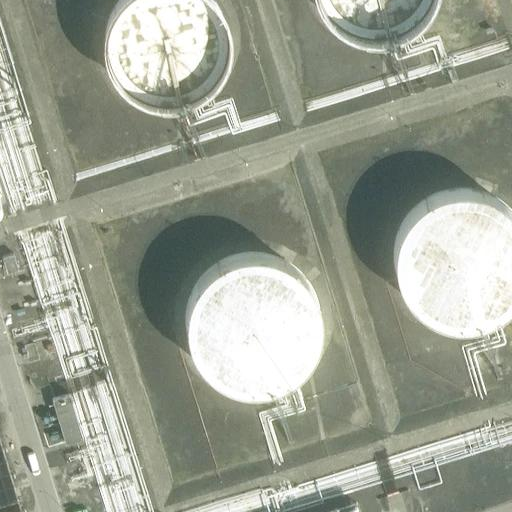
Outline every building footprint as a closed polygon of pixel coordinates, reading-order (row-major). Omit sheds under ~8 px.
[(231,33),(231,32),(230,18),(226,7),(222,0),(111,0),(108,7),(105,18),(103,32),(104,44),(107,55),(113,66),(121,76),(131,84),(141,90),(153,94),(165,96),(179,95),(191,91),(202,86),(212,78),(220,68),(226,58),(230,45),(231,33)] [(322,0),(324,2),(330,10),(339,18),(349,24),(361,29),(373,30),(385,30),(397,27),(407,22),(413,18),(419,13),(427,4),(429,0),(322,0)] [(511,203),(508,200),(503,195),(495,190),(485,185),(472,181),(460,181),(447,182),(434,186),(423,193),(415,200),(406,209),(400,221),(397,227),(395,235),(394,248),(395,261),(399,275),(406,287),(414,296),(424,304),(436,311),(449,315),(459,316),(471,315),(483,312),(495,307),(501,303),(508,298),(511,292),(511,203)] [(322,315),(322,314),(321,300),(316,286),(309,273),(300,263),(289,255),(276,249),(262,245),(249,244),(240,246),(233,247),(221,252),(211,258),(201,267),(194,276),(187,289),(184,302),(183,315),(184,329),(188,341),(195,354),(204,364),(216,373),(226,379),(240,383),(252,384),(265,383),(279,379),(289,373),(301,364),(309,354),(316,342),(321,329),(322,315)] [(18,270),(13,254),(2,257),(7,274),(18,270)] [(52,400),(66,443),(83,438),(69,394),(52,400)] [(0,511),(20,505),(0,439),(0,511)] [(310,511),(343,511),(341,502),(310,511)]
